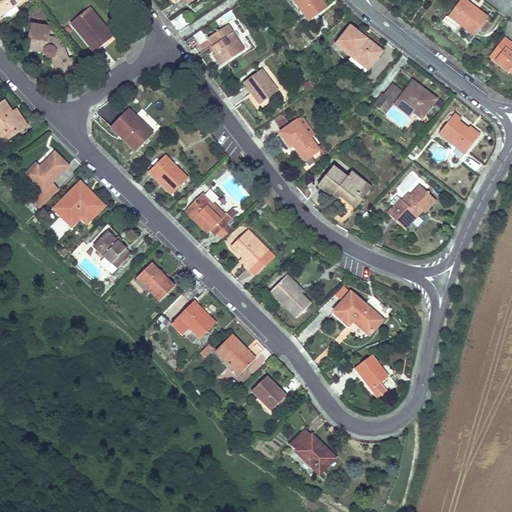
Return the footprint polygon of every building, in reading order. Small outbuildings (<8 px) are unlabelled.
[(0,0),(0,15),(2,15),(16,5),(23,0),(0,0)] [(326,8),(320,0),(293,0),(308,20),(326,8)] [(476,11),(467,4),(468,3),(469,2),(465,0),(460,0),(448,16),(460,26),(474,36),(480,28),(486,20),(488,18),(477,10),(476,11)] [(477,10),(468,3),(467,4),(476,11),(477,10)] [(19,11),(16,5),(2,15),(4,18),(10,17),(19,11)] [(102,24),(89,8),(71,23),(94,52),(113,37),(104,26),(102,27),(101,25),(102,24)] [(187,24),(182,16),(173,22),(178,30),(187,24)] [(460,26),(448,16),(445,17),(442,22),(455,32),(460,26)] [(490,23),(486,20),(480,28),(482,29),(486,28),(490,23)] [(227,22),(211,33),(213,35),(227,25),(228,24),(227,22)] [(59,42),(57,41),(56,40),(54,39),(53,39),(47,38),(49,28),(31,25),(27,49),(44,52),(44,53),(44,55),(45,56),(46,57),(48,58),(49,58),(51,58),(57,74),(71,68),(75,67),(71,58),(68,59),(62,46),(61,44),(60,43),(59,42)] [(241,46),(227,25),(213,35),(207,38),(213,46),(215,44),(219,51),(216,53),(213,56),(220,66),(240,52),(237,48),(241,46)] [(382,52),(350,27),(336,44),(351,56),(352,57),(354,55),(369,67),(382,52)] [(511,44),(510,43),(509,43),(503,39),(490,56),(487,59),(506,74),(508,71),(511,73),(511,44)] [(369,67),(354,55),(352,57),(351,56),(348,60),(365,73),(369,67)] [(71,68),(57,74),(59,78),(73,73),(71,68)] [(278,92),(261,70),(244,82),(260,105),(278,92)] [(436,100),(413,82),(398,101),(413,113),(421,119),(436,100)] [(390,83),(373,106),(385,115),(402,91),(390,83)] [(19,123),(12,113),(10,114),(7,110),(9,108),(5,101),(0,104),(0,131),(2,130),(8,139),(27,126),(23,120),(19,123)] [(413,113),(398,101),(395,105),(410,117),(413,113)] [(128,109),(110,127),(136,152),(153,134),(128,109)] [(23,120),(16,110),(12,113),(19,123),(23,120)] [(291,125),(282,113),(275,119),(284,131),(291,125)] [(468,129),(459,122),(461,119),(454,114),(438,134),(465,154),(478,137),(468,129)] [(315,134),(302,117),(291,125),(284,131),(281,133),(291,147),(294,145),(297,149),(296,150),(304,161),(318,150),(316,148),(309,138),(315,134)] [(480,135),(470,127),(468,129),(478,137),(480,135)] [(326,153),(321,145),(316,148),(318,150),(322,156),(326,153)] [(68,166),(54,153),(39,168),(38,167),(29,175),(44,190),(32,202),(39,209),(56,192),(49,185),(68,166)] [(188,179),(165,156),(148,172),(154,178),(156,176),(164,184),(163,185),(172,195),(188,179)] [(26,173),(29,175),(38,167),(35,164),(26,173)] [(367,184),(351,172),(347,177),(333,166),(317,186),(332,197),(337,191),(342,195),(340,197),(350,205),(367,184)] [(91,193),(80,182),(77,185),(85,193),(84,194),(87,197),(91,193)] [(372,187),(367,184),(350,205),(355,208),(372,187)] [(104,206),(91,193),(87,197),(84,194),(85,193),(77,185),(53,209),(71,227),(80,218),(84,215),(90,221),(104,206)] [(435,200),(420,186),(411,197),(403,205),(401,203),(400,201),(394,207),(388,214),(400,225),(406,218),(409,221),(415,215),(417,216),(422,211),(424,213),(435,200)] [(342,195),(337,191),(332,197),(337,201),(340,197),(342,195)] [(224,217),(202,195),(187,209),(210,231),(211,230),(216,234),(226,224),(237,214),(232,209),(224,217)] [(411,197),(408,195),(401,203),(403,205),(411,197)] [(400,201),(396,198),(390,204),(394,207),(400,201)] [(210,231),(187,209),(184,212),(207,234),(210,231)] [(86,224),(90,221),(84,215),(80,218),(86,224)] [(417,216),(415,215),(409,221),(406,218),(400,225),(405,230),(417,216)] [(231,230),(226,224),(216,234),(222,239),(231,230)] [(229,247),(246,230),(241,225),(224,243),(229,247)] [(275,257),(248,230),(231,247),(243,258),(243,259),(245,257),(248,260),(243,265),(255,277),(275,257)] [(116,240),(107,232),(93,247),(105,258),(101,263),(112,274),(120,266),(128,258),(130,255),(125,250),(126,249),(120,244),(116,240)] [(130,260),(128,258),(120,266),(122,267),(130,260)] [(175,287),(152,264),(136,279),(159,302),(175,287)] [(303,292),(287,275),(283,279),(299,295),(300,294),(303,292)] [(299,295),(283,279),(271,292),(297,318),(310,304),(300,294),(299,295)] [(337,306),(335,305),(348,290),(344,286),(323,309),(329,315),(337,306)] [(382,320),(351,293),(333,312),(349,325),(353,321),(354,320),(357,323),(356,324),(369,335),(382,320)] [(216,324),(194,302),(182,313),(185,315),(194,306),(214,326),(216,324)] [(214,326),(194,306),(185,315),(182,313),(170,325),(182,336),(184,335),(189,330),(198,338),(199,340),(214,326)] [(198,338),(189,330),(184,335),(193,343),(198,338)] [(245,353),(243,350),(244,348),(232,335),(215,351),(239,376),(256,360),(247,351),(245,353)] [(213,348),(209,344),(203,350),(207,354),(213,348)] [(386,379),(379,369),(381,368),(371,355),(354,369),(377,398),(386,392),(380,384),(386,379)] [(388,377),(381,368),(379,369),(386,379),(388,377)] [(286,396),(266,377),(251,392),(271,411),(286,396)] [(318,475),(335,459),(311,435),(305,430),(290,445),(295,451),(318,475)]
